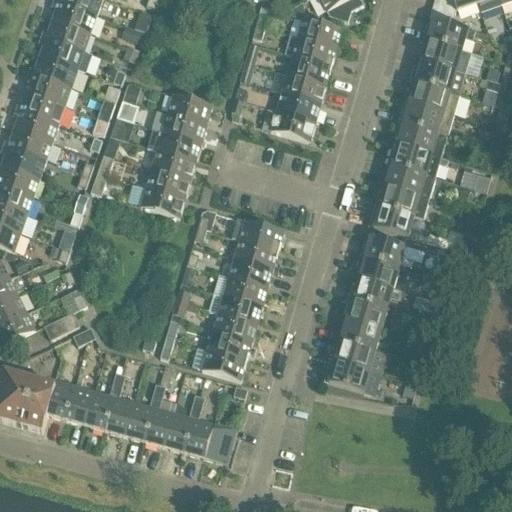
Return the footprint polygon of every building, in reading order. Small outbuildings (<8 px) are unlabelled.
[(55,0),(53,6),(97,21),(103,3),(95,0),(60,0),(61,1),(57,0),(55,0)] [(155,14),(159,2),(154,0),(150,0),(146,11),(155,14)] [(318,0),(327,17),(330,23),(348,29),(352,16),(364,10),(359,0),(318,0)] [(456,15),(477,7),(474,0),(435,0),(433,9),(453,14),(455,16),(456,17),(456,15)] [(474,0),(477,7),(481,17),(501,10),(497,0),(474,0)] [(511,0),(497,0),(501,10),(511,5),(511,0)] [(282,17),(284,9),(272,5),(269,14),(282,17)] [(97,21),(53,6),(51,12),(56,14),(52,26),(90,39),(97,21)] [(452,29),(456,17),(455,16),(453,14),(433,9),(429,23),(434,24),(434,23),(452,29)] [(138,35),(146,38),(152,20),(141,16),(134,34),(136,35),(138,35)] [(259,18),(256,30),(264,32),(268,21),(259,18)] [(342,35),(303,23),(298,42),(337,53),(342,35)] [(434,24),(432,30),(428,29),(423,44),(462,55),(466,43),(473,45),(474,41),(487,44),(488,39),(452,29),(434,23),(434,24)] [(90,39),(52,26),(48,37),(43,36),(41,42),(84,57),(90,39)] [(256,30),(253,42),(261,44),(264,32),(256,30)] [(134,47),(142,49),(146,38),(138,35),(134,47)] [(286,59),(293,61),(332,72),(337,53),(298,42),(291,40),(286,59)] [(84,57),(41,42),(39,48),(44,50),(39,62),(78,75),(84,57)] [(472,58),(462,55),(423,44),(419,59),(423,60),(422,66),(456,76),(466,79),(472,58)] [(511,58),(511,47),(501,52),(508,60),(511,58)] [(135,69),(140,56),(128,52),(123,65),(135,69)] [(257,58),(249,56),(245,67),(254,70),(257,58)] [(287,80),(326,91),(332,72),(293,61),(287,80)] [(78,75),(39,62),(35,74),(30,72),(28,78),(71,93),(78,75)] [(420,71),(416,70),(411,86),(450,97),(456,76),(422,66),(420,71)] [(245,67),(242,79),(251,81),(254,70),(245,67)] [(489,73),(486,84),(488,85),(497,88),(500,77),(489,73)] [(126,78),(118,75),(113,88),(122,90),(126,78)] [(71,93),(28,78),(26,84),(31,86),(27,98),(65,112),(71,93)] [(326,91),(287,80),(282,98),(321,109),(326,91)] [(485,94),(497,98),(500,88),(497,88),(488,85),(485,94)] [(450,97),(411,86),(407,100),(411,102),(410,108),(453,121),(460,100),(459,100),(450,97)] [(136,108),(141,93),(128,89),(123,104),(136,108)] [(120,95),(108,91),(103,104),(115,109),(120,95)] [(247,95),(238,92),(235,105),(243,107),(247,95)] [(15,115),(59,130),(65,112),(27,98),(23,111),(18,109),(15,115)] [(321,109),(282,98),(277,117),(316,128),(321,109)] [(212,111),(173,100),(167,119),(207,131),(212,111)] [(115,109),(103,104),(97,123),(98,123),(101,124),(109,127),(115,109)] [(232,117),(240,119),(243,107),(235,105),(232,117)] [(118,118),(127,121),(131,109),(123,106),(118,118)] [(399,128),(447,142),(453,121),(410,108),(408,114),(403,112),(399,128)] [(499,112),(495,127),(507,130),(511,116),(499,112)] [(59,130),(15,115),(13,121),(18,123),(14,135),(52,148),(59,130)] [(271,136),(310,147),(316,128),(277,117),(270,115),(268,121),(270,123),(275,124),(271,136)] [(240,119),(232,117),(234,125),(238,126),(240,119)] [(162,138),(201,149),(207,131),(167,119),(162,138)] [(101,124),(96,138),(104,141),(109,127),(101,124)] [(447,142),(399,128),(395,143),(399,144),(398,150),(441,162),(447,142)] [(118,145),(122,133),(114,131),(110,143),(118,145)] [(3,151),(46,166),(52,148),(14,135),(10,147),(5,145),(3,151)] [(147,153),(157,156),(196,167),(201,149),(162,138),(153,135),(147,153)] [(98,157),(102,145),(94,142),(90,154),(98,157)] [(109,147),(104,161),(113,163),(118,150),(109,147)] [(396,155),(391,154),(387,169),(435,183),(439,169),(445,171),(448,169),(449,165),(441,163),(441,162),(398,150),(396,155)] [(46,166),(3,151),(1,158),(6,159),(1,171),(40,184),(46,166)] [(483,162),(494,165),(497,156),(486,152),(483,162)] [(196,167),(157,156),(151,174),(191,186),(196,167)] [(104,161),(103,161),(97,179),(107,181),(113,163),(104,161)] [(81,179),(90,182),(94,169),(86,167),(81,179)] [(386,191),(430,204),(435,183),(387,169),(383,184),(387,185),(386,191)] [(0,190),(33,203),(40,184),(1,171),(0,175),(0,190)] [(191,186),(151,174),(146,193),(185,204),(191,186)] [(479,178),(475,194),(487,197),(492,182),(479,178)] [(77,191),(86,193),(90,182),(81,179),(77,191)] [(90,197),(96,199),(100,200),(107,181),(97,179),(90,197)] [(33,203),(0,190),(0,211),(27,221),(33,203)] [(414,222),(424,224),(430,204),(386,191),(384,196),(379,195),(375,211),(414,222)] [(141,212),(180,223),(185,204),(146,193),(141,212)] [(75,214),(84,217),(88,205),(80,201),(75,214)] [(27,221),(0,211),(0,231),(21,239),(27,221)] [(371,226),(375,227),(373,233),(408,243),(414,222),(375,211),(371,226)] [(472,216),(468,228),(476,230),(480,218),(472,216)] [(70,229),(79,232),(83,220),(75,217),(70,229)] [(210,223),(201,221),(198,233),(206,235),(210,223)] [(284,237),(245,226),(238,224),(232,243),(240,245),(279,257),(284,237)] [(0,252),(14,258),(21,239),(0,231),(0,252)] [(198,233),(194,245),(203,248),(206,235),(198,233)] [(464,236),(457,258),(469,261),(475,239),(464,236)] [(59,251),(71,254),(75,243),(63,239),(59,251)] [(405,251),(371,241),(369,247),(365,246),(360,261),(399,272),(405,251)] [(279,257),(240,245),(234,264),(273,275),(279,257)] [(58,265),(66,268),(66,267),(70,256),(62,253),(58,265)] [(190,260),(187,270),(196,273),(199,262),(190,260)] [(399,272),(360,261),(356,277),(360,278),(359,283),(393,293),(399,272)] [(444,262),(440,274),(450,277),(453,265),(444,262)] [(27,274),(29,267),(23,264),(14,268),(18,277),(27,274)] [(273,275),(234,264),(229,282),(268,294),(273,275)] [(0,288),(10,283),(1,266),(0,266),(0,288)] [(192,285),(196,273),(187,270),(184,282),(192,285)] [(440,274),(437,284),(447,287),(450,277),(440,274)] [(68,291),(76,287),(70,275),(62,279),(68,291)] [(52,284),(49,278),(43,280),(47,287),(52,284)] [(268,294),(229,282),(224,301),(262,312),(268,294)] [(0,309),(18,301),(10,283),(0,288),(0,309)] [(397,305),(400,295),(393,293),(359,283),(357,289),(353,288),(348,303),(387,314),(390,303),(397,305)] [(435,293),(444,296),(447,287),(437,284),(435,293)] [(180,296),(176,307),(185,310),(188,298),(180,296)] [(257,331),(262,312),(224,301),(214,298),(209,317),(218,319),(257,331)] [(74,303),(80,315),(88,311),(82,299),(74,303)] [(18,301),(0,309),(0,330),(27,318),(18,301)] [(387,314),(348,303),(344,318),(349,319),(347,325),(381,335),(387,314)] [(429,304),(426,315),(438,319),(441,307),(429,304)] [(176,307),(173,319),(182,321),(185,310),(176,307)] [(73,317),(44,331),(51,345),(80,331),(73,317)] [(0,352),(35,336),(27,318),(0,330),(0,352)] [(213,338),(252,349),(257,331),(218,319),(213,338)] [(381,335),(347,325),(345,330),(341,329),(336,344),(375,355),(381,335)] [(423,325),(420,336),(432,340),(435,328),(423,325)] [(174,346),(177,336),(169,333),(166,344),(174,346)] [(93,344),(88,334),(79,339),(85,349),(93,344)] [(252,349),(213,338),(208,356),(247,367),(252,349)] [(71,345),(76,354),(85,349),(79,339),(71,344),(71,345)] [(153,357),(156,346),(146,343),(143,354),(153,357)] [(166,344),(160,363),(169,366),(174,346),(166,344)] [(387,359),(375,355),(336,344),(332,360),(337,361),(335,366),(369,376),(381,380),(387,359)] [(202,375),(241,386),(247,367),(208,356),(199,353),(193,373),(202,375)] [(417,354),(413,367),(423,369),(425,361),(426,357),(417,354)] [(329,371),(324,387),(374,402),(381,380),(369,376),(335,366),(333,372),(329,371)] [(0,425),(43,438),(48,420),(56,390),(53,390),(0,375),(0,425)] [(411,375),(407,387),(417,390),(420,379),(420,378),(411,375)] [(79,378),(76,391),(81,392),(84,379),(79,378)] [(123,392),(126,381),(121,380),(116,378),(113,389),(123,392)] [(56,385),(55,385),(53,390),(56,390),(48,420),(64,425),(74,390),(57,385),(56,385)] [(407,387),(403,401),(413,404),(417,390),(407,387)] [(113,389),(110,400),(94,396),(85,430),(105,436),(115,401),(120,403),(123,392),(113,389)] [(166,392),(161,391),(156,389),(153,400),(163,403),(166,392)] [(85,430),(94,396),(81,392),(76,391),(74,390),(64,425),(85,430)] [(236,391),(234,401),(245,404),(248,395),(236,391)] [(153,400),(150,411),(135,407),(125,442),(145,447),(155,412),(160,414),(163,403),(153,400)] [(202,414),(205,403),(200,401),(195,400),(192,411),(202,414)] [(125,442),(135,407),(120,403),(115,401),(105,436),(125,442)] [(192,411),(189,422),(174,418),(165,453),(184,458),(194,423),(199,424),(202,414),(192,411)] [(155,412),(145,447),(165,453),(174,418),(160,414),(155,412)] [(194,423),(184,458),(205,464),(215,429),(199,424),(194,423)] [(227,470),(236,435),(215,429),(205,464),(227,470)]
